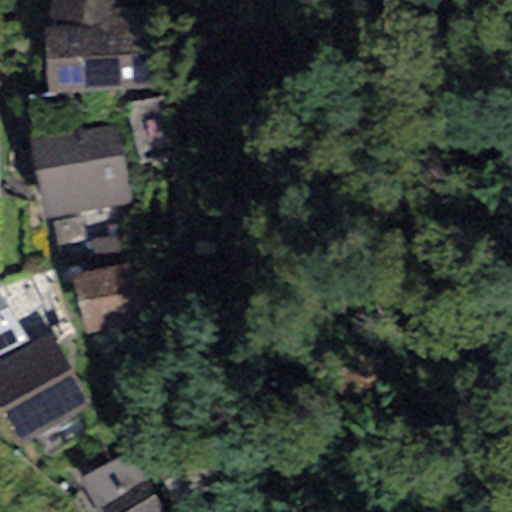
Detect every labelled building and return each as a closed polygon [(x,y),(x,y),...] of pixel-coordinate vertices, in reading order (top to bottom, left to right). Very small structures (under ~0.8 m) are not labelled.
[(114,0),(49,0),(47,20),(111,28),(114,0)] [(114,126),(29,148),(49,224),(134,202),(114,126)] [(0,138),(0,203),(10,200),(0,138)] [(124,270),(71,285),(88,342),(141,327),(124,270)] [(0,310),(0,354),(20,342),(0,310)] [(46,342),(0,371),(0,422),(17,449),(86,404),(46,342)] [(131,454),(77,488),(91,511),(104,511),(150,484),(131,454)] [(161,511),(153,503),(143,511),(161,511)]
